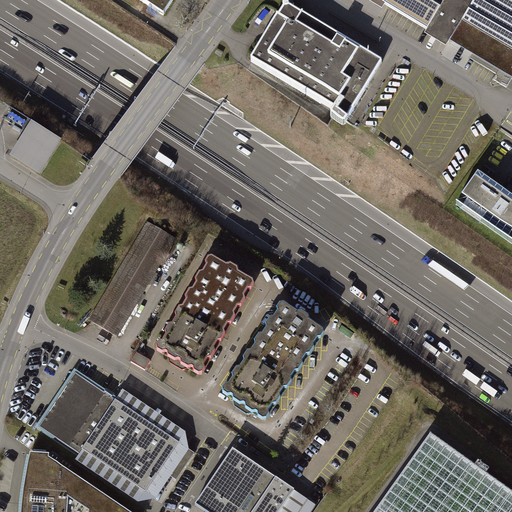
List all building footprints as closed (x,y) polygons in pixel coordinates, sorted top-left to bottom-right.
[(138,0),(167,18),(178,0),(138,0)] [(511,0),(372,0),(481,64),(511,82),(511,0)] [(379,65),(285,8),(279,19),(274,19),(253,63),(336,114),(333,119),(346,127),(379,65)] [(60,143),(32,124),(10,158),(38,177),(60,143)] [(511,213),(475,187),(458,210),(511,248),(511,213)] [(178,241),(149,224),(91,320),(121,337),(178,241)] [(211,256),(208,257),(155,346),(156,350),(168,357),(178,363),(188,368),(198,374),(203,372),(253,284),(252,281),(237,272),(236,268),(229,264),(225,265),(211,256)] [(284,304),(280,304),(222,389),(223,393),(233,400),(243,407),(252,413),(262,419),(266,418),(323,334),(323,331),(308,320),(308,317),(301,312),(296,313),(284,304)] [(150,360),(137,352),(131,362),(145,370),(148,366),(150,362),(150,360)] [(178,363),(168,357),(169,363),(182,370),(188,368),(178,363)] [(109,394),(76,371),(38,429),(82,457),(79,462),(140,501),(156,499),(190,449),(188,434),(125,392),(119,400),(109,394)] [(243,407),(233,400),(234,406),(246,414),(252,413),(243,407)] [(511,511),(511,491),(431,432),(371,511),(511,511)] [(311,511),(316,506),(232,450),(220,468),(195,506),(204,511),(311,511)] [(49,458),(31,457),(25,487),(22,511),(124,511),(49,462),(49,458)]
